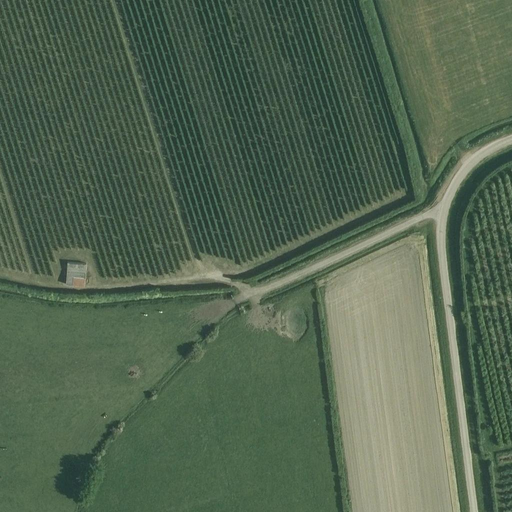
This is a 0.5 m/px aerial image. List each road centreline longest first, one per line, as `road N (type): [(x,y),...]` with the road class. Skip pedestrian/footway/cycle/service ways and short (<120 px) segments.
road 1 (unclassified): [(0,279),(95,289),(207,278),(263,290),(444,208)]
road 2 (unclassified): [(477,511),(443,260),(444,208)]
